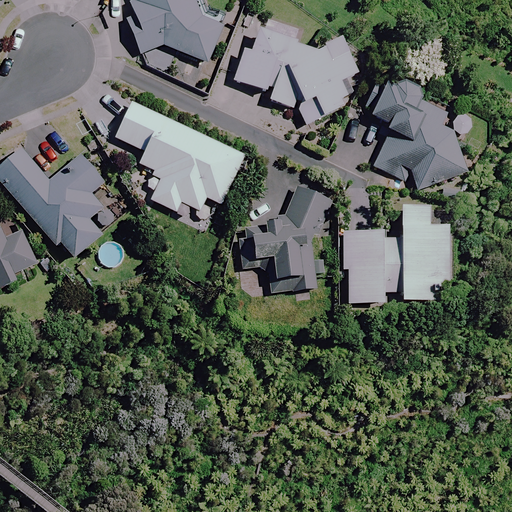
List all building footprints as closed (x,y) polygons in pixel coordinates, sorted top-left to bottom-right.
[(127,0),(129,12),(136,28),(126,32),(137,58),(160,49),(204,67),(220,30),(205,23),(190,0),(127,0)] [(314,56),(254,33),(233,86),(294,110),(300,131),(345,106),(337,86),(354,77),(336,44),(314,56)] [(413,190),(421,194),(465,174),(446,135),(441,133),(447,119),(419,107),(425,93),(397,81),(392,93),(384,89),(371,120),(387,127),(368,171),(413,190)] [(136,169),(149,175),(148,178),(158,183),(148,203),(174,215),(179,205),(197,214),(204,201),(218,207),(241,159),(129,105),(112,141),(143,155),(136,169)] [(0,168),(0,187),(54,252),(58,249),(70,263),(99,238),(85,221),(99,210),(88,197),(100,186),(78,159),(46,185),(19,153),(0,168)] [(284,218),(265,221),(269,242),(237,243),(238,275),(269,274),(270,295),(314,293),(312,263),(309,263),(311,248),(327,205),(295,192),(284,218)] [(426,228),(426,210),(399,210),(398,236),(340,236),(340,273),(345,273),(345,307),(380,307),(380,296),(398,296),(398,305),(437,305),(437,290),(445,290),(446,229),(426,228)] [(0,294),(16,286),(12,280),(34,268),(7,220),(0,225),(0,294)]
